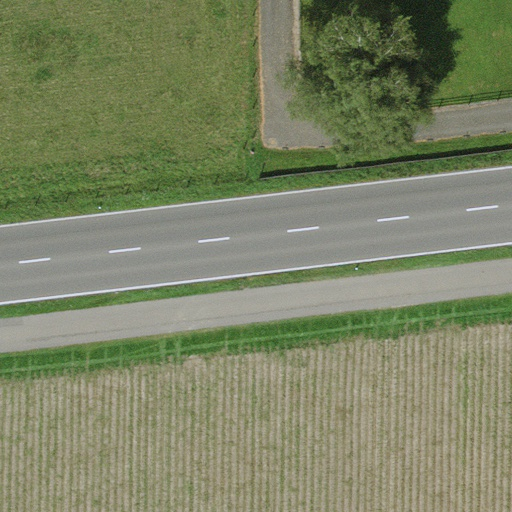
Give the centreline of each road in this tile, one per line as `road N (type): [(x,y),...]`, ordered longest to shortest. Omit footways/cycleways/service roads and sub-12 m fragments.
road 1 (primary): [(0,262),(511,204)]
road 2 (track): [(511,120),(361,135),(312,116),(289,85),(280,0)]
